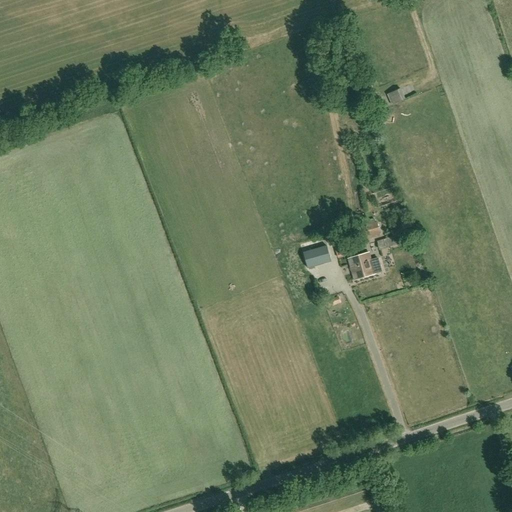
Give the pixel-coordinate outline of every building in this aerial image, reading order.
[(394,104),(405,100),(406,100),(401,89),(390,94),(394,104)] [(362,242),(381,236),(377,223),(358,228),(362,242)] [(377,242),(380,250),(400,244),(397,236),(377,242)] [(327,246),(303,252),(308,268),(331,262),(327,246)] [(375,274),(382,272),(378,258),(371,260),(369,253),(348,259),(354,280),(375,274)] [(326,292),(328,297),(336,295),(335,289),(326,292)] [(333,306),(341,303),(339,296),(331,299),(333,306)]
